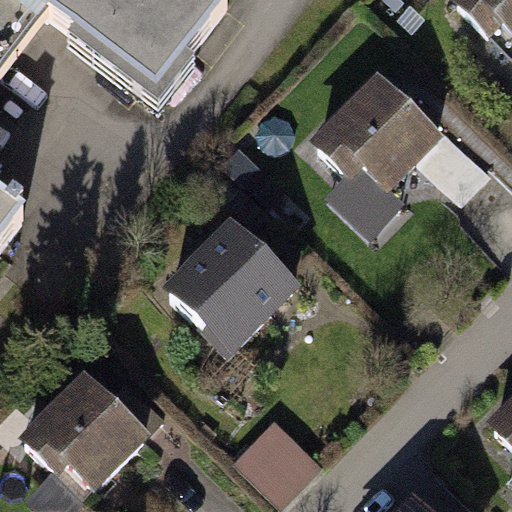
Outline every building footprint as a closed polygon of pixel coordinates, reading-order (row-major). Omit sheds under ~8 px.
[(192,0),(0,0),(0,82),(42,27),(159,116),(227,26),(192,0)] [(511,0),(462,0),(448,16),(511,71),(511,0)] [(380,79),(313,157),(378,213),(445,135),(380,79)] [(0,193),(0,273),(39,222),(0,193)] [(230,233),(163,311),(228,367),(296,290),(230,233)] [(80,384),(12,462),(70,511),(83,511),(145,441),(80,384)] [(242,466),(286,511),(287,511),(328,474),(283,427),(242,466)] [(511,432),(498,450),(511,461),(511,432)]
